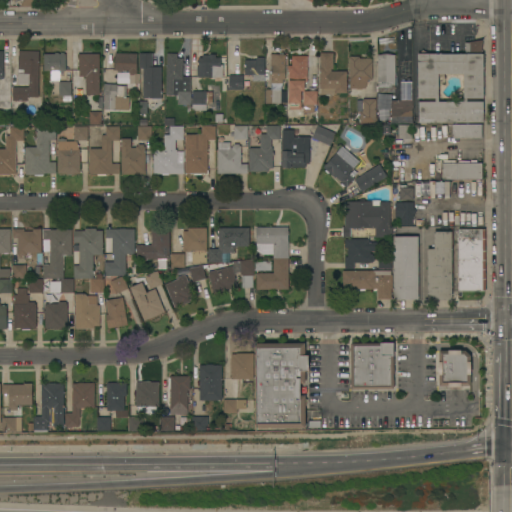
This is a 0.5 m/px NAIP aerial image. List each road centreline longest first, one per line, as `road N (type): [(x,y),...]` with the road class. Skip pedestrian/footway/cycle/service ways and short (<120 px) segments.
road 1 (residential): [(0,355),(127,355),(231,321),(511,320)]
road 2 (tertiary): [(0,18),(358,20),(475,3)]
road 3 (residential): [(0,201),(301,199),(316,214),(315,320)]
road 4 (motorway): [(335,463),(0,488)]
road 5 (motorway): [(335,463),(0,464)]
road 6 (motorway): [(511,448),(335,463)]
